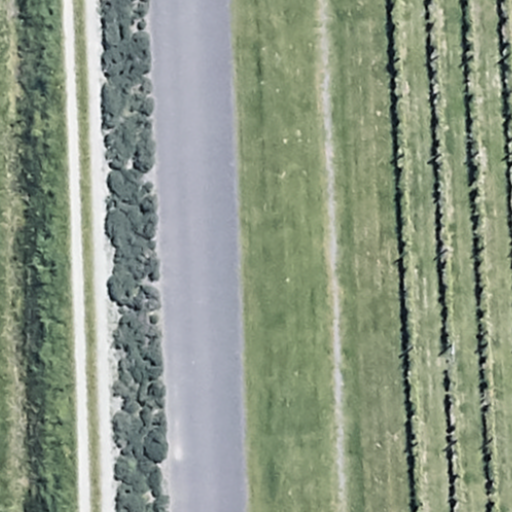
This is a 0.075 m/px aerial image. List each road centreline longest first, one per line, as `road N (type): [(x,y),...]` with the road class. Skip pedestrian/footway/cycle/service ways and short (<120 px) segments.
road 1 (residential): [(209,0),(231,511)]
road 2 (track): [(65,511),(59,0)]
